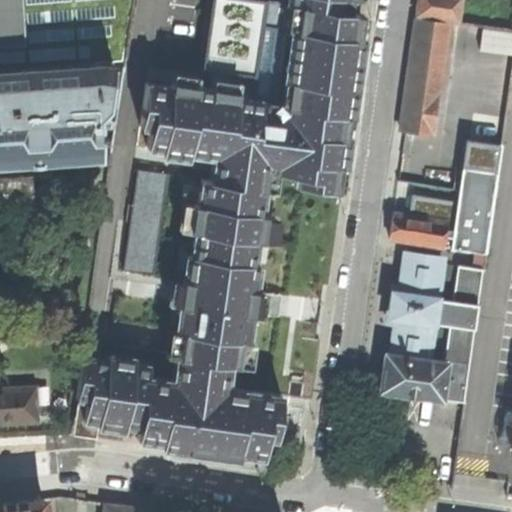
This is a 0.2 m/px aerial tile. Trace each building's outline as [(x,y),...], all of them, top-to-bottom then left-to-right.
[(0,0),(0,66),(25,65),(20,0),(0,0)] [(20,0),(25,65),(114,60),(120,60),(129,0),(20,0)] [(200,179),(176,353),(229,361),(239,363),(242,338),(247,339),(251,311),(254,289),(258,262),(253,262),(267,163),(276,164),(275,170),(295,172),(294,182),(337,189),(345,124),(361,12),(349,11),(350,0),(286,0),(286,2),(280,1),(270,0),(208,0),(206,18),(219,20),(206,105),(192,103),(195,89),(145,82),(138,124),(148,126),(146,146),(213,156),(210,180),(200,179)] [(462,0),(419,0),(417,18),(450,22),(460,24),(462,0)] [(206,18),(195,89),(192,103),(206,105),(219,20),(206,18)] [(434,134),(450,22),(417,18),(401,129),(434,134)] [(511,31),(481,27),(478,49),(511,54),(511,49),(511,31)] [(0,66),(0,163),(101,159),(98,115),(107,105),(113,64),(114,60),(25,65),(0,66)] [(123,65),(113,64),(107,105),(117,107),(123,65)] [(501,145),(465,139),(455,201),(412,194),(409,216),(393,213),(391,225),(389,238),(485,253),(501,145)] [(136,169),(123,269),(152,273),(166,173),(136,169)] [(483,268),(458,265),(453,300),(450,324),(445,361),(427,358),(432,322),(436,297),(441,258),(406,253),(402,285),(396,285),(396,290),(394,290),(392,304),(390,316),(391,317),(391,322),(397,322),(392,353),(385,352),(380,390),(464,401),(483,268)] [(281,292),(254,289),(251,311),(278,314),(279,302),(281,292)] [(453,300),(436,297),(432,322),(450,324),(453,300)] [(225,386),(229,361),(176,353),(173,378),(147,374),(148,363),(84,354),(84,356),(83,356),(77,393),(78,394),(77,397),(101,400),(98,419),(139,425),(137,437),(197,445),(263,455),(266,435),(276,436),(282,394),(225,386)] [(0,385),(0,423),(41,421),(39,383),(0,385)] [(0,503),(0,511),(153,511),(154,510),(104,503),(102,511),(44,511),(43,498),(0,503)]
